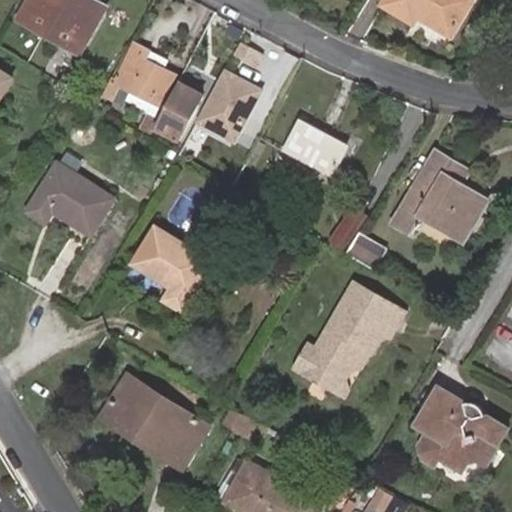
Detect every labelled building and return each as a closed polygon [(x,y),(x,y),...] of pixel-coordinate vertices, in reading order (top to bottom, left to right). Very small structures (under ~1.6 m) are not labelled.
[(81,54),(104,13),(84,2),(85,0),(31,0),(20,21),(43,33),(81,54)] [(85,0),(84,2),(104,13),(106,9),(90,0),(85,0)] [(451,35),(472,0),(386,0),(383,5),(414,24),(419,17),(451,35)] [(106,94),(122,103),(129,90),(146,60),(151,52),(137,44),(117,80),(114,79),(106,94)] [(146,60),(129,90),(134,93),(159,107),(176,76),(146,60)] [(0,70),(0,98),(12,79),(0,70)] [(241,132),(264,91),(226,70),(203,111),(241,132)] [(180,139),(204,96),(183,85),(160,128),(180,139)] [(129,90),(122,103),(127,106),(134,93),(129,90)] [(241,132),(203,111),(201,116),(238,137),(241,132)] [(151,132),(158,119),(151,115),(143,128),(151,132)] [(332,174),(347,147),(300,122),(286,149),(332,174)] [(419,213),(464,240),(488,200),(461,184),(469,171),(438,152),(395,223),(408,231),(419,213)] [(92,235),(115,199),(58,163),(27,211),(47,223),(54,212),(70,222),(92,235)] [(367,215),(355,206),(330,240),(344,250),(367,215)] [(167,301),(183,311),(213,262),(157,228),(134,264),(174,290),(167,301)] [(360,233),(348,255),(376,270),(389,249),(360,233)] [(374,354),(385,334),(392,338),(407,311),(356,282),(319,347),(320,349),(321,354),(309,375),(341,393),(359,361),(357,354),(361,347),(365,349),(369,352),(374,354)] [(309,375),(321,354),(320,349),(311,344),(297,369),(309,375)] [(345,396),(369,352),(365,349),(361,347),(357,354),(359,361),(341,393),(345,396)] [(174,455),(188,464),(211,427),(129,375),(106,410),(141,433),(136,441),(170,462),(174,455)] [(471,412),(471,410),(440,392),(417,430),(430,438),(422,451),(426,466),(437,472),(442,464),(464,477),(471,466),(478,464),(490,471),(511,433),(486,419),(485,419),(474,424),(471,412)] [(224,423),(234,429),(243,414),(233,408),(224,423)] [(141,433),(106,410),(101,418),(136,441),(141,433)] [(472,410),(471,410),(471,412),(474,424),(485,419),(486,419),(486,418),(485,418),(485,417),(485,416),(484,416),(484,415),(483,414),(482,413),(481,412),(480,412),(479,412),(478,411),(477,411),(475,411),(474,411),(473,411),(472,410)] [(270,428),(258,422),(243,414),(234,429),(262,444),(270,428)] [(183,471),(188,464),(174,455),(170,462),(183,471)] [(245,511),(321,511),(325,504),(249,463),(227,502),(245,511)]
